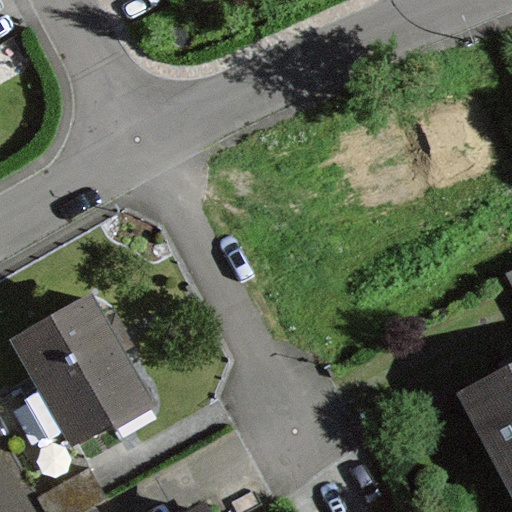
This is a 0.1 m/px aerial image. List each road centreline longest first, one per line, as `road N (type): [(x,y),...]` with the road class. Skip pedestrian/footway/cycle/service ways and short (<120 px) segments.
road 1 (residential): [(140,141),(320,459)]
road 2 (residential): [(461,0),(140,141)]
road 3 (residential): [(140,141),(0,221)]
road 4 (residential): [(70,0),(140,141)]
